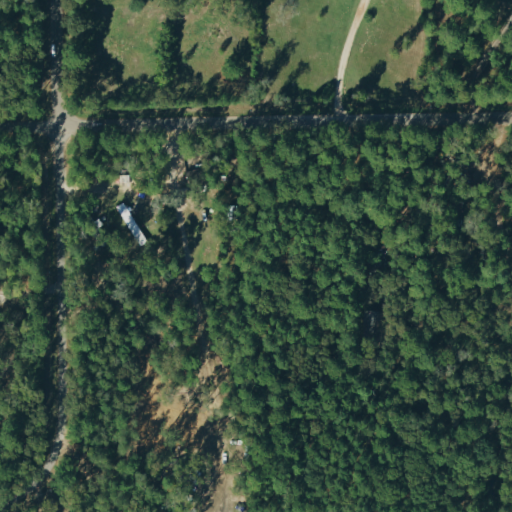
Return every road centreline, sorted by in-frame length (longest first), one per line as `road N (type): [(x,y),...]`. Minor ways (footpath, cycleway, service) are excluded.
road 1 (residential): [(0,495),(12,489),(48,420),(45,0)]
road 2 (residential): [(511,124),(0,132)]
